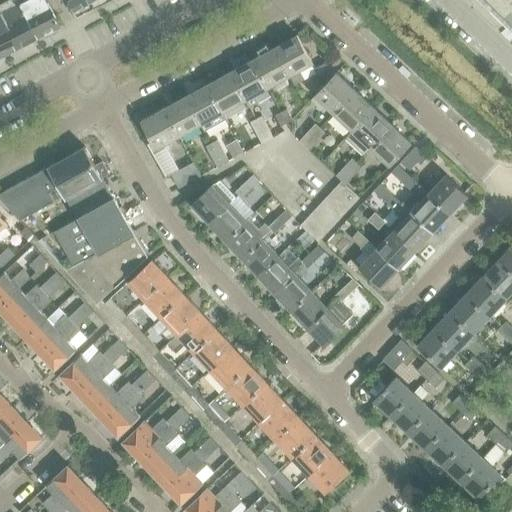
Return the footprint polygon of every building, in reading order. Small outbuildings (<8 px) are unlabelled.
[(16,0),(8,0),(0,4),(0,12),(0,13),(0,14),(21,47),(38,39),(16,0)] [(60,27),(44,0),(16,0),(38,39),(60,27)] [(64,0),(71,13),(87,4),(85,0),(64,0)] [(511,0),(488,0),(491,2),(492,0),(498,0),(506,8),(501,13),(511,23),(511,0)] [(0,58),(21,47),(0,14),(0,58)] [(289,76),(294,84),(304,79),(300,70),(312,64),(296,36),(274,48),(289,76)] [(267,88),(289,76),(274,48),(252,60),(267,88)] [(245,101),(248,107),(258,101),(255,95),(267,88),(252,60),(230,73),(245,101)] [(323,62),(314,67),(317,72),(327,82),(332,77),(335,73),(323,62)] [(323,86),(314,96),(333,114),(355,90),(336,72),(335,73),(332,77),(327,82),(323,86)] [(223,113),(245,101),(230,73),(208,85),(223,113)] [(208,85),(186,97),(201,125),(223,113),(208,85)] [(333,114),(351,131),(373,108),(355,90),(333,114)] [(186,97),(164,109),(179,137),(201,125),(186,97)] [(351,131),(345,138),(364,155),(370,149),(392,125),(373,108),(351,131)] [(164,109),(141,121),(152,142),(148,144),(166,177),(171,174),(179,170),(165,145),(179,137),(164,109)] [(292,120),(286,109),(275,115),(281,126),(292,120)] [(262,115),(250,122),(256,133),(268,127),(262,115)] [(325,133),(315,124),(305,134),(315,143),(325,133)] [(370,149),(389,167),(411,143),(392,125),(370,149)] [(261,144),(273,137),(268,127),(256,133),(261,144)] [(298,141),(308,150),(315,143),(305,134),(298,141)] [(217,139),(206,145),(213,157),(224,151),(217,139)] [(237,141),(228,146),(234,157),(243,152),(237,141)] [(437,167),(415,147),(400,163),(409,171),(417,163),(430,174),(437,167)] [(84,149),(50,167),(79,217),(112,200),(101,180),(108,176),(101,164),(94,168),(84,149)] [(218,166),(229,160),(224,151),(213,157),(218,166)] [(434,152),(429,158),(438,167),(444,161),(434,152)] [(361,167),(351,158),(342,168),(352,177),(361,167)] [(179,170),(171,174),(178,188),(200,177),(192,163),(179,170)] [(47,168),(0,192),(0,199),(19,219),(52,201),(49,196),(59,191),(47,168)] [(335,176),(341,182),(344,185),(352,177),(342,168),(335,176)] [(260,180),(253,173),(243,183),(250,190),(260,180)] [(468,196),(445,175),(427,194),(450,215),(468,196)] [(410,212),(433,233),(450,215),(427,194),(408,176),(402,183),(412,192),(411,193),(420,202),(410,212)] [(206,190),(190,204),(207,222),(228,203),(235,196),(221,181),(220,180),(211,185),(206,190)] [(359,198),(344,185),(341,182),(333,191),(350,208),(359,198)] [(236,189),(243,196),(250,190),(243,183),(236,189)] [(433,233),(410,212),(380,184),(375,190),(394,208),(383,220),(382,221),(384,222),(393,230),(416,251),(433,233)] [(333,191),(324,200),(342,216),(350,208),(333,191)] [(324,200),(315,209),(333,225),(342,216),(324,200)] [(61,266),(65,270),(95,305),(143,258),(112,201),(111,202),(63,227),(37,240),(61,266)] [(228,203),(207,222),(224,240),(245,220),(228,203)] [(293,216),(286,209),(276,218),(283,226),(293,216)] [(315,209),(308,217),(325,234),(333,225),(315,209)] [(383,220),(375,212),(367,220),(377,229),(384,222),(382,221),(383,220)] [(245,220),(224,240),(241,258),(261,238),(270,230),(264,223),(259,228),(249,217),(245,220)] [(300,226),(317,242),(325,234),(308,217),(300,226)] [(269,225),(276,232),(283,226),(276,218),(269,225)] [(368,239),(358,229),(351,237),(361,246),(368,239)] [(393,230),(393,231),(375,249),(398,270),(416,251),(393,230)] [(241,258),(257,275),(278,256),(261,238),(241,258)] [(511,243),(498,258),(511,271),(511,243)] [(324,253),(318,246),(309,254),(315,261),(324,253)] [(8,248),(0,254),(0,260),(4,265),(15,255),(8,248)] [(358,268),(380,289),(398,270),(375,249),(358,268)] [(303,266),(306,270),(315,261),(309,254),(300,263),(296,259),(288,266),(278,256),(257,275),(274,293),(294,273),(303,266)] [(46,262),(40,256),(30,265),(36,271),(46,262)] [(511,271),(498,258),(482,276),(506,298),(511,291),(511,271)] [(150,260),(126,283),(144,301),(168,279),(150,260)] [(4,272),(0,275),(0,304),(19,287),(29,279),(21,270),(11,279),(4,272)] [(26,294),(19,287),(0,304),(0,312),(10,323),(60,278),(56,273),(38,289),(35,286),(26,294)] [(274,293),(290,311),(311,291),(294,273),(274,293)] [(482,276),(466,293),(490,316),(506,298),(482,276)] [(52,294),(57,289),(64,282),(60,278),(10,323),(25,339),(47,318),(47,317),(56,308),(50,302),(55,297),(52,294)] [(144,301),(160,319),(184,296),(168,279),(144,301)] [(359,286),(353,280),(345,287),(350,294),(359,286)] [(338,299),(327,309),(307,328),(324,346),(344,327),(342,324),(352,314),(341,302),(350,294),(345,287),(335,296),(338,299)] [(290,311),(307,328),(327,309),(311,291),(290,311)] [(466,293),(450,310),(474,333),(490,316),(466,293)] [(184,296),(160,319),(152,327),(159,335),(168,327),(176,336),(200,313),(184,296)] [(109,299),(104,304),(122,323),(124,321),(122,319),(125,316),(109,299)] [(64,316),(54,325),(47,318),(25,339),(39,354),(88,308),(84,304),(67,319),(64,316)] [(76,329),(86,319),(92,313),(88,308),(39,354),(54,370),(86,340),(76,329)] [(450,310),(434,328),(458,350),(474,333),(450,310)] [(200,313),(176,336),(168,344),(176,352),(184,345),(193,354),(217,331),(200,313)] [(122,323),(137,340),(143,335),(125,316),(122,319),(124,321),(122,323)] [(511,324),(506,320),(501,325),(498,329),(507,338),(511,332),(511,324)] [(417,346),(447,373),(454,365),(449,360),(458,350),(434,328),(417,346)] [(193,354),(209,371),(233,349),(217,331),(193,354)] [(137,340),(154,359),(156,356),(155,354),(158,351),(143,335),(137,340)] [(91,345),(59,375),(74,391),(121,346),(115,340),(100,354),(91,345)] [(109,364),(124,349),(121,346),(74,391),(88,406),(120,376),(109,364)] [(233,349),(209,371),(205,376),(221,393),(226,389),(250,366),(233,349)] [(154,359),(170,375),(175,370),(158,351),(155,354),(156,356),(154,359)] [(474,355),(469,360),(465,364),(474,373),(483,364),(474,355)] [(426,362),(418,371),(426,379),(434,370),(426,362)] [(484,382),(488,378),(493,372),(483,364),(474,373),(484,382)] [(226,389),(243,407),(267,384),(250,366),(226,389)] [(143,370),(127,384),(120,376),(88,406),(102,422),(149,378),(143,370)] [(170,375),(187,394),(190,392),(187,389),(190,387),(175,370),(170,375)] [(435,387),(443,379),(434,370),(426,379),(435,387)] [(395,376),(373,400),(391,416),(413,393),(395,376)] [(136,394),(146,385),(151,380),(149,378),(102,422),(117,437),(139,417),(131,408),(141,399),(136,394)] [(243,407),(259,424),(283,402),(267,384),(243,407)] [(391,416),(408,433),(430,409),(421,401),(428,394),(420,386),(413,393),(391,416)] [(187,394),(203,411),(208,406),(190,387),(187,389),(190,392),(187,394)] [(0,419),(12,408),(0,395),(0,419)] [(460,395),(452,403),(461,411),(469,403),(460,395)] [(259,424),(275,441),(299,419),(283,402),(259,424)] [(470,420),(478,412),(469,403),(461,411),(470,420)] [(203,411),(221,431),(223,428),(220,425),(223,422),(208,406),(203,411)] [(0,448),(26,423),(12,408),(0,419),(0,448)] [(143,422),(122,442),(136,458),(184,413),(180,409),(164,423),(161,420),(150,430),(143,422)] [(408,433),(425,449),(426,449),(448,425),(430,409),(408,433)] [(173,433),(183,424),(189,418),(184,413),(136,458),(151,473),(173,453),(183,444),(173,433)] [(275,441),(292,459),(316,437),(299,419),(275,441)] [(221,431),(235,446),(240,441),(223,422),(220,425),(223,428),(221,431)] [(0,460),(0,461),(11,451),(19,459),(41,439),(26,423),(0,448),(0,460)] [(426,449),(443,465),(465,442),(448,425),(426,449)] [(495,428),(487,436),(495,444),(503,436),(495,428)] [(511,448),(511,446),(511,444),(503,436),(495,444),(505,454),(511,448)] [(292,459),(307,476),(331,453),(316,437),(292,459)] [(177,457),(173,453),(151,473),(165,489),(213,443),(208,438),(192,453),(188,448),(177,457)] [(235,446),(252,465),(254,463),(252,460),(255,458),(240,441),(235,446)] [(443,465),(460,482),(483,458),(465,442),(443,465)] [(179,504),(212,474),(202,463),(218,448),(213,443),(165,489),(179,504)] [(492,467),(505,454),(495,444),(483,458),(460,482),(478,498),(500,475),(492,467)] [(324,494),(348,471),(331,453),(307,476),(324,494)] [(252,465),(268,482),(273,477),(255,458),(252,460),(254,463),(252,465)] [(64,469),(34,497),(48,511),(49,511),(81,482),(67,466),(64,469)] [(230,482),(237,490),(247,480),(240,473),(230,482)] [(268,482),(284,500),(287,497),(285,495),(288,493),(273,477),(268,482)] [(247,480),(237,490),(245,498),(255,488),(247,480)] [(81,482),(49,511),(80,511),(96,497),(81,482)] [(206,489),(184,509),(186,511),(213,511),(231,495),(237,490),(230,482),(224,487),(214,497),(206,489)] [(295,511),(305,511),(288,493),(285,495),(287,497),(284,500),(295,511)] [(213,511),(243,511),(246,510),(231,495),(213,511)] [(80,511),(109,511),(96,497),(80,511)]
